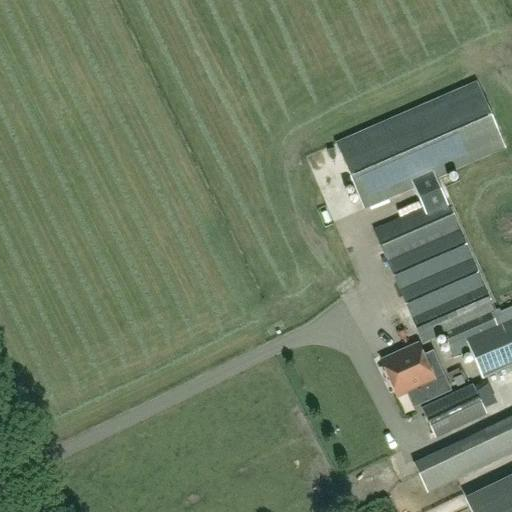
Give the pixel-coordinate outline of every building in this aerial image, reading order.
[(363,209),(503,147),(474,82),(334,144),(363,209)] [(443,334),(448,345),(453,357),(470,350),(482,378),(511,364),(511,305),(500,311),(499,308),(493,310),(444,199),(372,230),(422,343),(443,334)] [(380,360),(397,396),(414,388),(421,402),(450,389),(431,350),(421,354),(416,343),(380,360)] [(421,408),(434,437),(485,413),(471,384),(421,408)] [(468,471),(456,444),(413,464),(426,491),(468,471)]
